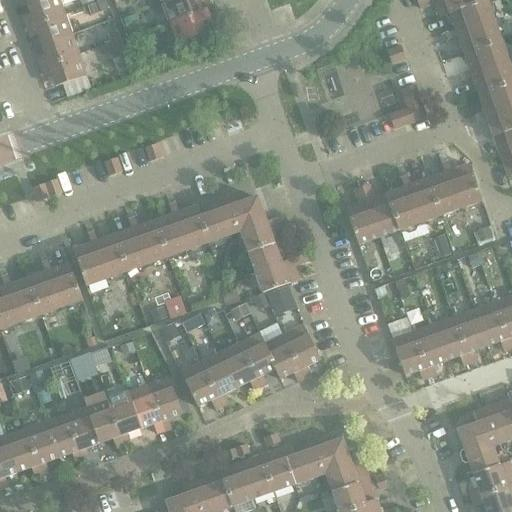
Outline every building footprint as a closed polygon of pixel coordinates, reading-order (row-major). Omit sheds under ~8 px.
[(31,15),(23,18),(27,28),(65,15),(59,0),(42,0),(28,5),(31,15)] [(107,0),(106,0),(97,3),(101,13),(111,9),(107,0)] [(171,0),(162,3),(170,23),(203,12),(203,10),(200,2),(204,0),(171,0)] [(424,0),(416,0),(420,10),(427,7),(424,0)] [(424,0),(427,7),(434,5),(439,19),(450,15),(450,14),(476,5),(475,4),(473,0),(424,0)] [(450,14),(450,15),(456,32),(435,39),(437,45),(458,38),(465,55),(501,42),(486,0),(475,4),(476,5),(450,14)] [(203,12),(170,23),(177,45),(211,33),(207,22),(211,21),(207,9),(203,10),(203,12)] [(65,15),(27,28),(31,39),(38,36),(42,46),(72,35),(65,15)] [(108,34),(112,44),(121,40),(118,31),(108,34)] [(45,56),(37,58),(41,69),(79,56),(72,35),(42,46),(45,56)] [(137,35),(127,38),(131,48),(141,45),(137,35)] [(121,40),(112,44),(115,52),(115,54),(125,50),(121,40)] [(511,72),(501,42),(465,55),(471,72),(449,80),(452,86),(473,78),(479,96),(511,83),(511,72)] [(112,44),(102,48),(105,56),(115,52),(112,44)] [(387,52),(390,59),(404,54),(402,47),(387,52)] [(404,54),(390,59),(392,65),(406,60),(404,54)] [(79,56),(41,69),(45,80),(53,77),(56,88),(87,77),(79,56)] [(511,83),(479,96),(485,113),(464,120),(466,127),(487,119),(493,136),(511,129),(511,83)] [(401,91),(403,97),(418,92),(415,86),(401,91)] [(418,92),(403,97),(406,104),(420,99),(418,92)] [(406,104),(408,109),(408,110),(422,105),(420,99),(406,104)] [(422,105),(408,110),(410,116),(424,111),(422,105)] [(408,109),(402,112),(407,126),(413,124),(410,116),(408,110),(408,109)] [(424,111),(410,116),(413,124),(427,119),(424,111)] [(402,112),(396,114),(400,128),(407,126),(402,112)] [(400,128),(396,114),(389,116),(394,130),(400,128)] [(511,129),(493,136),(501,157),(511,152),(511,129)] [(158,145),(152,147),(157,161),(163,159),(158,145)] [(157,161),(152,147),(146,149),(151,163),(157,161)] [(445,174),(428,181),(441,217),(483,202),(470,166),(452,172),(444,151),(438,153),(445,174)] [(511,152),(501,157),(508,178),(511,176),(511,152)] [(117,159),(111,161),(116,175),(122,173),(117,159)] [(116,175),(111,161),(105,164),(110,178),(116,175)] [(405,189),(387,195),(400,232),(441,217),(428,181),(411,187),(403,165),(397,168),(405,189)] [(57,180),(51,183),(56,197),(62,194),(57,180)] [(51,183),(45,185),(50,199),(56,197),(51,183)] [(45,185),(39,187),(44,201),(50,199),(45,185)] [(354,190),(357,198),(372,193),(369,185),(354,190)] [(44,201),(39,187),(33,189),(38,203),(44,201)] [(173,216),(156,222),(169,259),(209,244),(196,208),(179,214),(171,193),(165,195),(173,216)] [(360,205),(346,210),(359,246),(380,239),(367,202),(374,200),(372,193),(357,198),(360,205)] [(235,194),(196,208),(209,244),(241,233),(248,253),(285,240),(277,219),(266,223),(257,198),(239,205),(235,194)] [(387,195),(374,200),(367,202),(380,239),(400,232),(387,195)] [(132,230),(115,237),(128,273),(169,259),(156,222),(138,228),(131,207),(125,209),(132,230)] [(84,224),(91,245),(73,251),(86,288),(128,273),(115,237),(98,243),(90,222),(84,224)] [(492,229),(475,235),(479,249),(496,242),(497,242),(492,229)] [(285,240),(248,253),(255,273),(292,260),(294,267),(301,265),(296,250),(289,253),(285,240)] [(449,246),(435,251),(439,261),(452,256),(449,246)] [(304,248),(296,250),(301,265),(309,262),(304,248)] [(46,274),(28,280),(41,317),(83,302),(70,265),(52,272),(44,250),(38,253),(46,274)] [(292,260),(255,273),(263,294),(299,281),(294,267),(292,260)] [(0,274),(5,288),(0,290),(0,329),(1,331),(41,317),(28,280),(11,286),(3,265),(0,266),(0,274)] [(403,280),(395,283),(402,301),(409,298),(403,280)] [(384,288),(375,291),(377,298),(387,294),(384,288)] [(224,295),(223,296),(227,307),(240,302),(236,291),(224,295)] [(276,292),(267,295),(272,310),(281,307),(276,292)] [(263,296),(254,300),(254,302),(258,310),(267,305),(263,296)] [(511,297),(494,304),(511,350),(511,349),(511,297)] [(181,298),(165,303),(171,320),(187,315),(181,298)] [(494,304),(474,311),(487,347),(500,343),(504,352),(511,350),(494,304)] [(246,306),(231,313),(231,314),(235,322),(250,315),(246,306)] [(165,309),(151,315),(155,324),(169,319),(165,309)] [(474,311),(454,318),(470,364),(478,362),(474,352),(487,347),(474,311)] [(216,312),(205,316),(209,327),(216,325),(219,319),(218,316),(216,312)] [(201,317),(192,321),(197,331),(205,326),(201,317)] [(454,318),(433,326),(447,362),(460,357),(463,367),(470,364),(454,318)] [(130,319),(120,323),(123,330),(132,327),(130,319)] [(173,325),(160,332),(165,343),(179,337),(173,325)] [(303,326),(283,336),(305,380),(312,377),(307,368),(321,361),(303,326)] [(433,326),(413,333),(430,379),(437,376),(434,367),(447,362),(433,326)] [(430,379),(413,333),(392,340),(405,377),(419,372),(423,382),(430,379)] [(260,334),(239,345),(261,388),(268,385),(263,376),(275,370),(270,361),(271,361),(264,345),(265,345),(260,334)] [(283,336),(265,345),(264,345),(271,361),(270,361),(275,370),(280,381),(294,374),(298,383),(305,380),(283,336)] [(133,344),(121,348),(124,355),(135,351),(133,344)] [(239,345),(220,354),(237,389),(250,383),(254,392),(261,388),(239,345)] [(91,356),(90,356),(93,365),(94,365),(108,360),(105,351),(91,356)] [(220,354),(201,363),(222,407),(229,404),(225,395),(237,389),(220,354)] [(90,356),(71,362),(78,383),(89,379),(85,368),(93,365),(90,356)] [(222,407),(201,363),(181,373),(198,408),(211,402),(215,411),(222,407)] [(60,366),(50,370),(55,383),(65,379),(60,366)] [(42,372),(30,376),(30,377),(34,389),(36,394),(48,390),(42,373),(42,372)] [(18,381),(13,383),(17,395),(29,391),(25,379),(18,381)] [(169,379),(148,386),(164,433),(172,430),(168,420),(182,416),(169,379)] [(148,386),(128,394),(141,430),(154,426),(157,435),(164,433),(148,386)] [(128,394),(107,401),(124,447),(131,444),(128,435),(141,430),(128,394)] [(511,401),(511,400),(472,414),(476,425),(458,431),(465,451),(462,452),(460,456),(462,462),(466,465),(469,464),(474,476),(500,467),(499,466),(493,448),(511,440),(511,401)] [(107,401),(87,408),(100,445),(113,440),(116,450),(124,447),(107,401)] [(87,408),(67,415),(83,461),(90,459),(87,449),(100,445),(87,408)] [(67,415),(46,422),(59,459),(72,454),(76,464),(83,461),(67,415)] [(46,422),(26,430),(42,476),(49,473),(46,464),(59,459),(46,422)] [(26,430),(5,437),(18,474),(32,469),(35,479),(42,476),(26,430)] [(265,439),(266,442),(268,448),(279,444),(276,435),(265,439)] [(5,437),(0,438),(0,486),(2,490),(9,488),(5,478),(18,474),(5,437)] [(292,446),(281,449),(294,486),(326,474),(333,494),(370,481),(362,461),(351,464),(342,440),(296,457),(292,446)] [(246,446),(235,450),(238,458),(249,454),(246,446)] [(281,449),(261,456),(274,493),(294,486),(281,449)] [(238,458),(235,450),(224,454),(227,462),(238,458)] [(261,456),(240,464),(253,500),(274,493),(261,456)] [(469,493),(472,500),(511,485),(511,467),(510,462),(499,466),(500,467),(474,476),(479,490),(469,493)] [(240,464),(220,471),(233,508),(253,500),(240,464)] [(185,496),(166,502),(169,511),(220,511),(233,508),(220,471),(202,477),(206,488),(198,491),(194,480),(181,485),(185,496)] [(384,476),(375,480),(379,491),(388,488),(384,476)] [(370,481),(333,494),(339,511),(348,511),(377,502),(370,481)] [(511,485),(472,500),(474,507),(484,504),(486,511),(501,511),(511,508),(511,485)] [(380,511),(377,502),(348,511),(380,511)]
